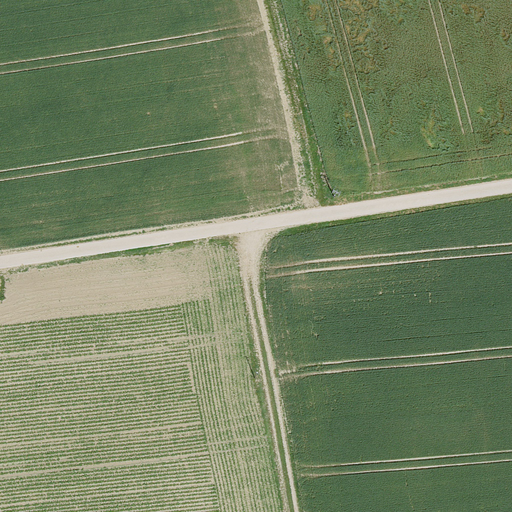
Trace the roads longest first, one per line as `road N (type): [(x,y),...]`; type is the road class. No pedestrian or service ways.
road 1 (track): [(0,260),(511,183)]
road 2 (track): [(239,225),(288,511)]
road 3 (track): [(268,0),(323,213)]
